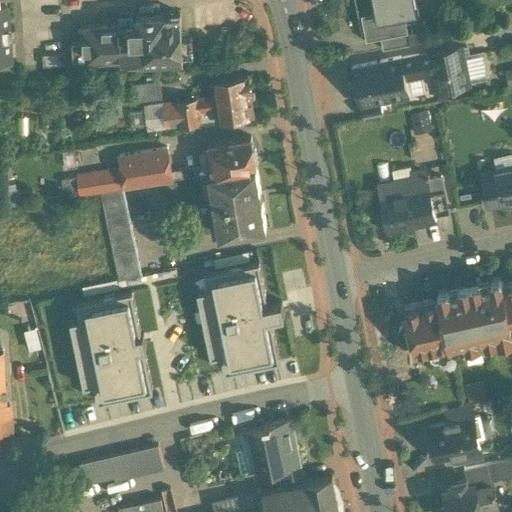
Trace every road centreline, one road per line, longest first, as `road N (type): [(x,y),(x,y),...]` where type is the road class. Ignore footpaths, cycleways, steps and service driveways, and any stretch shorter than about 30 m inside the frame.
road 1 (residential): [(358,374),(0,459)]
road 2 (secondary): [(284,0),(339,275)]
road 3 (residential): [(511,238),(339,275)]
road 4 (secondary): [(358,374),(383,511)]
